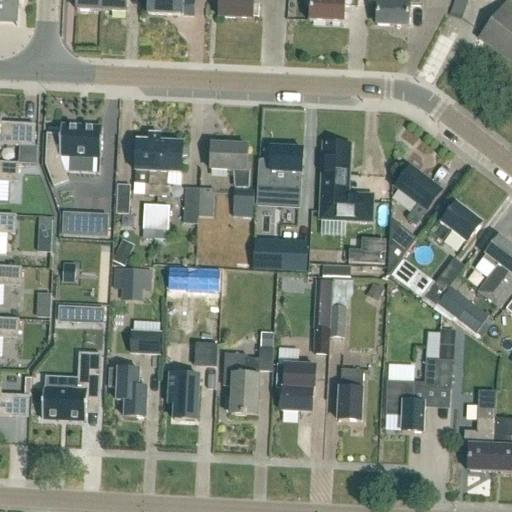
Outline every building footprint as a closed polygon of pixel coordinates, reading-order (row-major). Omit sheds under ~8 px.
[(21,1),(21,0),(0,0),(0,21),(18,23),(18,28),(20,28),(21,5),(24,5),(24,1),(21,1)] [(102,13),(102,0),(77,0),(77,12),(102,13)] [(102,0),(102,13),(128,14),(128,0),(102,0)] [(149,0),(149,16),(194,18),(194,0),(149,0)] [(220,0),(219,18),(253,20),(253,0),(220,0)] [(358,10),(357,0),(311,0),(311,24),(344,25),(345,9),(358,10)] [(422,8),(422,0),(368,0),(369,3),(378,4),(377,27),(409,29),(410,8),(422,8)] [(511,4),(508,2),(479,40),(500,57),(511,65),(511,4)] [(2,125),(2,119),(0,118),(0,150),(0,151),(1,147),(21,148),(23,148),(24,126),(2,125)] [(61,128),(61,137),(48,136),(46,167),(55,189),(69,183),(61,162),(61,157),(102,159),(103,130),(61,128)] [(146,186),(145,198),(158,198),(160,144),(161,137),(150,136),(149,143),(138,143),(138,147),(134,147),(133,154),(137,155),(136,186),(146,186)] [(160,144),(158,198),(170,199),(171,187),(168,187),(168,175),(182,176),(182,157),(186,157),(187,150),(183,149),(183,145),(160,144)] [(360,203),(348,202),(351,147),(324,145),(322,196),(323,196),(322,215),(346,216),(346,222),(372,223),(373,197),(360,196),(360,203)] [(249,190),(249,173),(247,173),(248,148),(212,146),(211,172),(233,173),(236,189),(249,190)] [(21,148),(20,165),(36,166),(37,149),(23,148),(21,148)] [(272,149),(271,160),(260,163),(259,201),(276,202),(276,194),(301,195),(302,175),(303,175),(304,151),(272,149)] [(0,183),(9,184),(18,184),(19,166),(0,164),(0,183)] [(428,214),(442,195),(410,171),(396,190),(418,206),(408,220),(417,226),(427,213),(428,214)] [(0,183),(0,204),(8,205),(9,184),(0,183)] [(131,188),(118,188),(117,216),(130,217),(131,188)] [(199,213),(200,191),(185,190),(184,213),(198,213),(199,213)] [(199,213),(198,213),(198,219),(213,220),(214,191),(200,191),(199,213)] [(253,220),(254,192),(234,191),(233,219),(253,220)] [(483,226),(457,206),(442,226),(440,224),(432,235),(442,242),(450,232),(468,246),(483,226)] [(156,232),(157,208),(144,207),(143,232),(156,232)] [(157,208),(156,232),(168,233),(170,208),(157,208)] [(0,235),(15,236),(16,218),(0,216),(0,235)] [(63,237),(80,238),(81,218),(64,217),(63,237)] [(388,279),(417,241),(391,220),(390,220),(388,279)] [(40,236),(52,237),(53,223),(41,222),(40,236)] [(504,242),(500,240),(487,258),(500,268),(480,295),(501,310),(511,295),(511,248),(511,247),(511,245),(505,240),(504,242)] [(350,252),(349,265),(385,267),(386,242),(362,241),(362,253),(350,252)] [(308,249),(282,248),(256,247),(255,272),(281,273),(307,274),(308,249)] [(130,258),(119,253),(114,262),(125,268),(130,258)] [(436,308),(465,269),(454,260),(425,299),(436,308)] [(408,291),(421,275),(404,262),(392,279),(408,291)] [(0,287),(21,289),(22,270),(0,268),(0,287)] [(221,274),(189,272),(188,294),(220,296),(221,274)] [(116,273),(115,290),(152,292),(153,274),(116,273)] [(331,321),(330,340),(345,341),(346,309),(344,309),(353,297),(353,284),(333,282),(332,309),(331,309),(330,321),(331,321)] [(385,292),(374,286),(369,296),(379,302),(385,292)] [(470,304),(457,322),(476,336),(489,319),(470,304)] [(39,318),(51,319),(51,311),(39,310),(39,318)] [(71,325),(103,326),(104,311),(72,310),(71,325)] [(0,339),(18,341),(19,322),(0,320),(0,339)] [(331,321),(330,321),(316,320),(314,356),(328,357),(329,340),(330,340),(331,321)] [(441,338),(438,390),(451,391),(453,363),(455,333),(440,332),(440,338),(441,338)] [(160,358),(161,334),(131,333),(130,356),(160,358)] [(273,351),(273,337),(264,337),(263,351),(273,351)] [(441,338),(440,338),(428,337),(427,361),(426,360),(424,389),(438,390),(441,338)] [(171,378),(169,407),(176,407),(175,423),(198,424),(200,393),(200,380),(200,379),(217,380),(219,348),(197,347),(195,379),(171,377),(171,378)] [(272,376),(274,352),(260,352),(259,363),(248,362),(249,358),(226,357),(224,389),(233,390),(232,401),(227,401),(226,414),(232,414),(231,418),(257,420),(259,375),(272,376)] [(44,392),(43,421),(87,423),(88,395),(100,396),(102,357),(80,356),(79,381),(78,393),(46,392),(44,392)] [(389,383),(414,385),(415,368),(390,366),(389,383)] [(277,368),(276,392),(283,392),(282,415),(312,416),(313,394),(315,394),(315,382),(316,370),(308,369),(277,368)] [(365,373),(342,371),(339,423),(362,424),(365,373)] [(147,421),(149,391),(140,391),(141,374),(111,372),(110,390),(119,391),(118,404),(126,404),(125,420),(147,421)] [(47,380),(46,392),(78,393),(79,381),(47,380)] [(425,435),(426,405),(415,405),(417,385),(389,383),(387,417),(404,418),(403,434),(425,435)] [(0,390),(0,418),(17,420),(18,398),(1,397),(2,391),(0,390)] [(494,475),(496,422),(497,395),(480,394),(478,435),(466,434),(465,448),(470,448),(469,474),(494,475)] [(511,422),(496,422),(494,475),(511,475),(511,449),(507,449),(507,438),(511,438),(511,422)]
